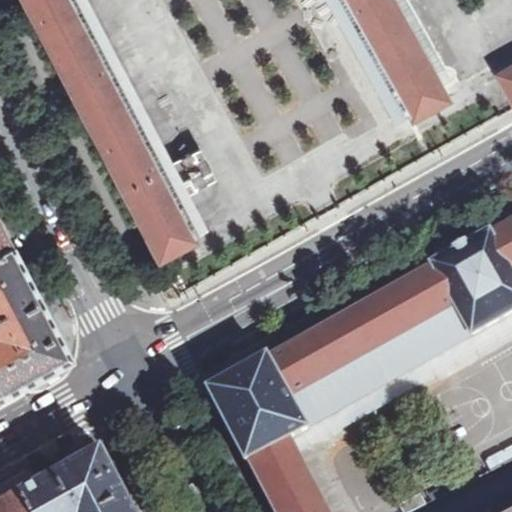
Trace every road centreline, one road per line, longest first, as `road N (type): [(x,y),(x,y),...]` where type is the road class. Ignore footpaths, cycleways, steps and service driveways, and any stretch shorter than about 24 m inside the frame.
road 1 (unclassified): [(137,364),(511,155)]
road 2 (tertiary): [(0,107),(137,364)]
road 3 (tertiary): [(137,364),(213,511)]
road 4 (unclassified): [(0,444),(137,364)]
